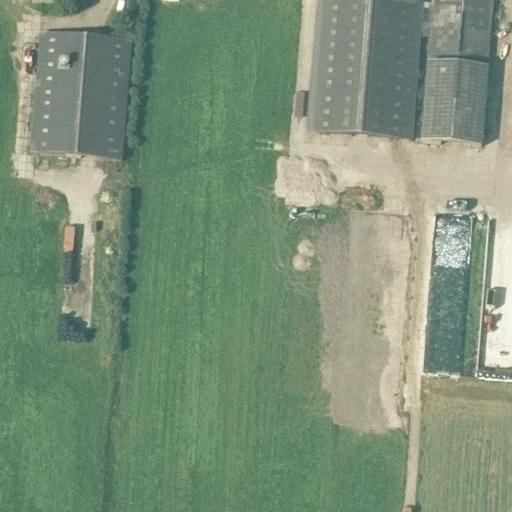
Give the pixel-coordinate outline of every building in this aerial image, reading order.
[(319,0),(308,134),(408,142),(418,25),(428,26),(430,11),(419,10),(419,0),(319,0)] [(490,0),(430,0),(430,11),(428,26),(426,56),(486,62),(490,0)] [(119,162),(129,43),(40,35),(30,155),(119,162)] [(479,148),(486,68),(426,63),(419,143),(479,148)] [(278,230),(249,413),(352,428),(371,239),(278,230)]
